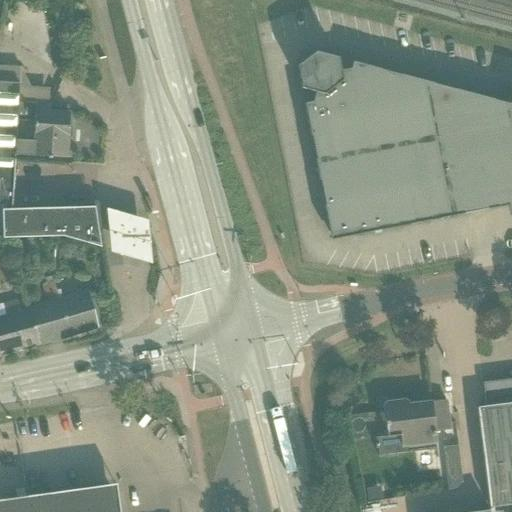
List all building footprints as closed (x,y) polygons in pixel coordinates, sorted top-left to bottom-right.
[(337,58),(314,52),(296,66),(300,89),(313,93),(311,102),(303,103),(330,240),(507,205),(509,217),(511,216),(511,90),(508,104),(494,100),(351,62),(350,69),(339,70),(337,58)] [(14,155),(17,103),(19,83),(0,82),(0,158),(14,160),(14,155)] [(69,114),(49,112),(49,105),(17,103),(14,155),(66,159),(69,114)] [(0,238),(62,237),(101,248),(100,244),(102,243),(99,212),(95,212),(95,207),(11,210),(14,160),(0,158),(0,238)] [(147,214),(104,202),(109,245),(151,257),(147,214)] [(47,304),(28,309),(38,345),(98,328),(88,292),(69,297),(57,300),(52,281),(41,284),(47,304)] [(5,316),(0,317),(0,355),(38,345),(28,309),(19,312),(16,300),(2,304),(5,316)] [(485,406),(476,407),(489,508),(511,504),(511,379),(482,383),(485,406)] [(446,400),(408,405),(408,404),(408,403),(407,403),(407,402),(406,401),(405,401),(404,401),(403,401),(387,403),(385,406),(383,409),(386,438),(400,436),(402,447),(445,441),(443,431),(449,430),(448,421),(446,400)] [(449,447),(442,447),(445,476),(461,474),(457,445),(449,447)] [(112,511),(111,501),(108,501),(101,496),(101,493),(27,503),(26,497),(0,501),(0,511),(112,511)]
